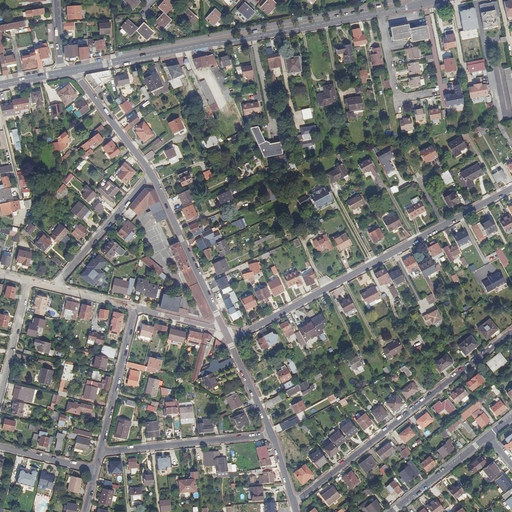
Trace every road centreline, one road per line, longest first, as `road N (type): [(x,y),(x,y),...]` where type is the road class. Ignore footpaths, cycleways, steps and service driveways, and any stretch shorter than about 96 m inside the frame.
road 1 (tertiary): [(379,12),(71,70)]
road 2 (residential): [(293,504),(511,333)]
road 3 (residential): [(227,336),(443,225)]
road 4 (residential): [(272,434),(99,451)]
road 5 (residential): [(221,324),(150,173)]
road 6 (residential): [(150,173),(54,288)]
road 7 (residential): [(99,451),(134,307)]
road 8 (residential): [(437,91),(396,99),(379,12)]
road 9 (residential): [(150,173),(71,70)]
road 10 (residential): [(487,435),(391,511)]
road 11 (residential): [(0,399),(28,281)]
